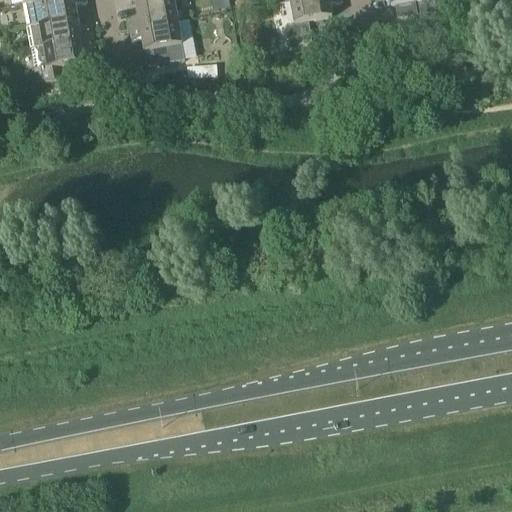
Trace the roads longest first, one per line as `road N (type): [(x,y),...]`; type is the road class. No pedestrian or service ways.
road 1 (primary): [(511,346),(0,446)]
road 2 (primary): [(0,479),(511,383)]
